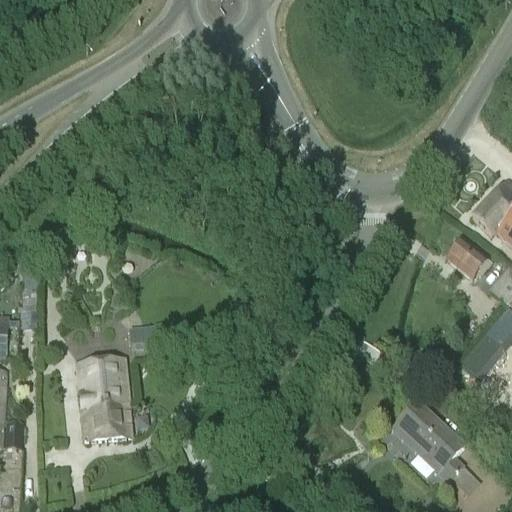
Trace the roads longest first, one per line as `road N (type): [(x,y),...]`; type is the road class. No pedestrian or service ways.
road 1 (unclassified): [(135,511),(190,487),(261,432),(362,273),(377,196)]
road 2 (secondary): [(0,197),(100,109),(205,42)]
road 3 (tertiary): [(377,196),(412,178),(436,151),(511,28)]
road 4 (secondary): [(181,12),(0,134)]
road 5 (tertiary): [(377,196),(323,168),(241,38)]
